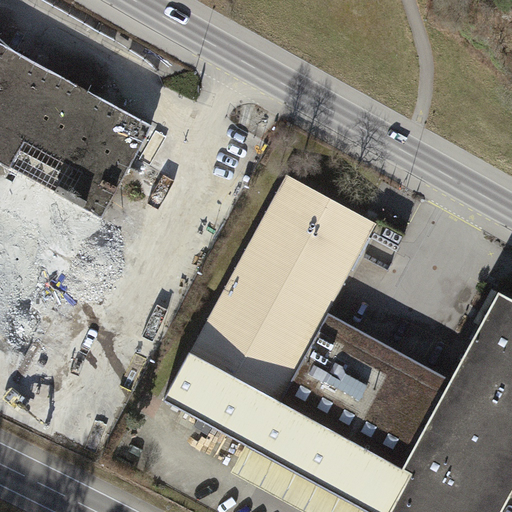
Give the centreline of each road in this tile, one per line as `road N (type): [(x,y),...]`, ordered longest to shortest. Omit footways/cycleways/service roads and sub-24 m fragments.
road 1 (primary): [(141,0),(408,152)]
road 2 (residential): [(408,152),(431,77),(409,0)]
